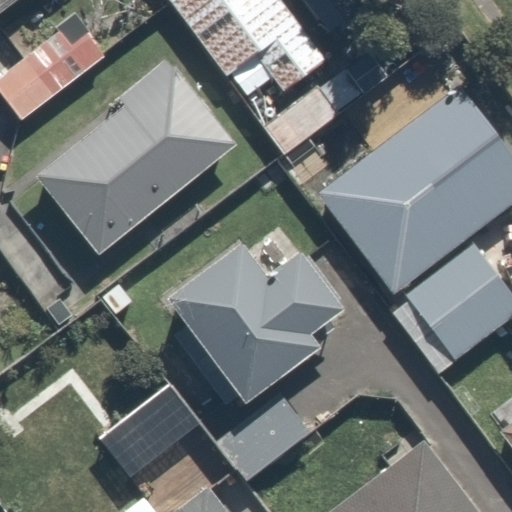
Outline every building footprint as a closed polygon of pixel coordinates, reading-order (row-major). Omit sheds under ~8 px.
[(0,0),(0,49),(18,36),(0,12),(0,0)] [(163,0),(214,69),(246,46),(270,79),(315,46),(280,0),(163,0)] [(0,60),(0,103),(9,115),(3,197),(4,198),(33,177),(85,248),(228,144),(138,21),(100,49),(70,9),(0,60)] [(511,151),(460,76),(304,181),(375,285),(511,191),(511,151)] [(511,205),(377,295),(422,364),(493,317),(511,304),(511,205)] [(250,276),(224,240),(152,291),(224,393),(342,309),(296,243),(250,276)] [(511,304),(493,317),(511,345),(511,407),(490,422),(511,455),(511,304)] [(309,511),(496,511),(352,310),(195,423),(217,454),(235,479),(356,392),(387,394),(414,433),(309,511)] [(91,426),(135,487),(169,463),(181,480),(194,471),(217,454),(195,423),(161,376),(91,426)] [(222,511),(194,471),(181,480),(169,463),(135,487),(100,511),(222,511)]
